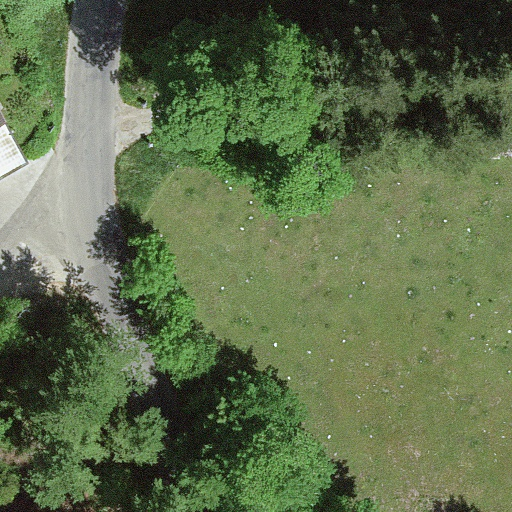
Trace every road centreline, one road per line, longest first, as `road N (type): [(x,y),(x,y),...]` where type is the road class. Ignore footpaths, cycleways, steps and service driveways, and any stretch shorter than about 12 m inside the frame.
road 1 (unclassified): [(109,91),(95,246),(200,511)]
road 2 (unclassified): [(109,91),(511,80)]
